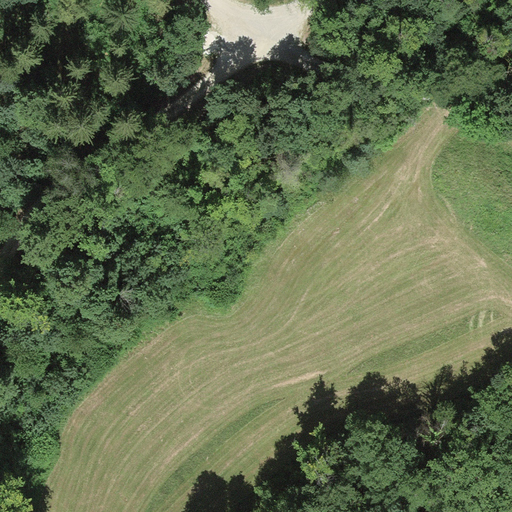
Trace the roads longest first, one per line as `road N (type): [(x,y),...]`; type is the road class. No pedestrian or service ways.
road 1 (track): [(0,255),(25,211),(188,94),(255,35)]
road 2 (track): [(255,35),(307,67),(373,84),(511,95)]
